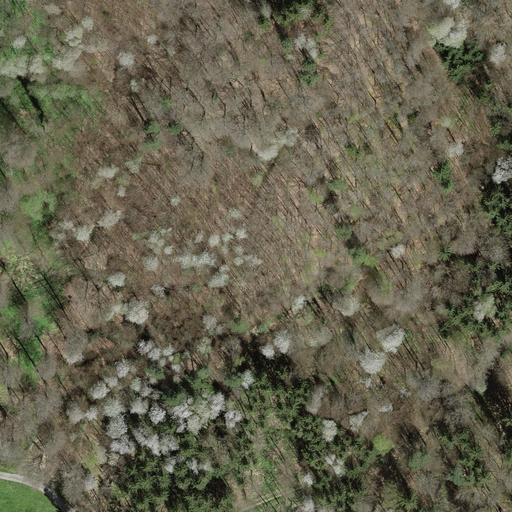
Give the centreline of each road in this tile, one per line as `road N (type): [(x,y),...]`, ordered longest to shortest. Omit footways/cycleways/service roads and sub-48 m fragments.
road 1 (track): [(230,511),(351,465),(397,438),(443,408),(511,338)]
road 2 (track): [(0,106),(58,84),(105,84),(196,116),(225,117),(265,97),(288,73)]
road 3 (track): [(511,155),(426,225),(309,284)]
